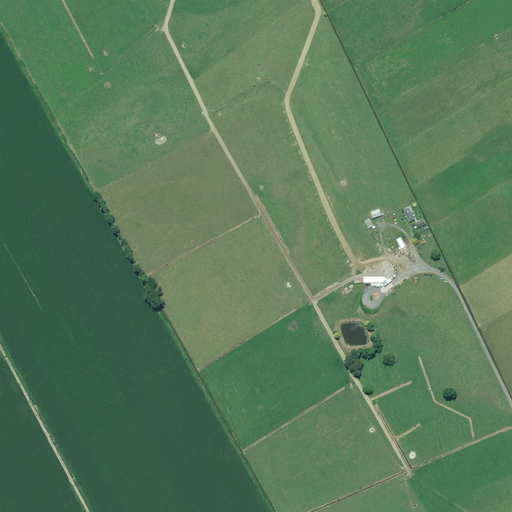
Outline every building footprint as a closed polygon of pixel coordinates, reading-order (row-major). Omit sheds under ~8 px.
[(416,219),(410,208),(404,210),(410,222),(416,219)] [(382,211),(381,212),(380,209),(372,212),(374,218),(382,215),(382,214),(383,213),(382,211)] [(369,228),(370,228),(371,230),(373,229),(372,227),(374,226),(370,218),(365,221),(369,228)] [(426,224),(424,219),(417,223),(419,228),(426,224)] [(401,237),(398,239),(403,249),(406,247),(401,237)] [(393,280),(391,277),(389,277),(365,277),(365,282),(384,282),(383,283),(386,286),(393,280)]
